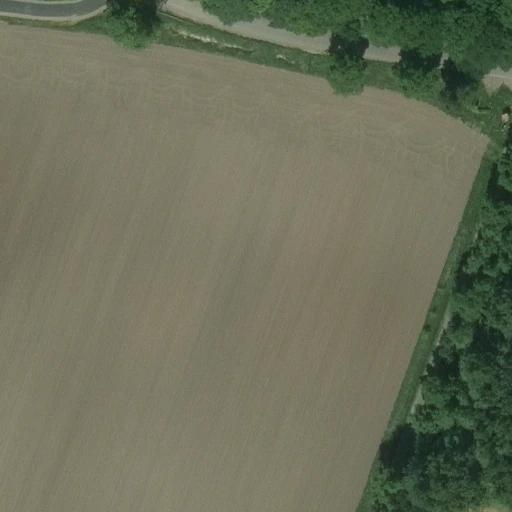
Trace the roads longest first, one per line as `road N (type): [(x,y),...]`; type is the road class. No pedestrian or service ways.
road 1 (unclassified): [(511,170),(385,511)]
road 2 (unclassified): [(511,66),(284,33),(168,0)]
